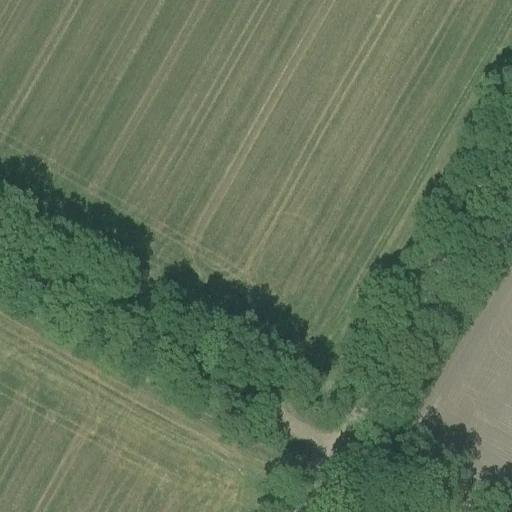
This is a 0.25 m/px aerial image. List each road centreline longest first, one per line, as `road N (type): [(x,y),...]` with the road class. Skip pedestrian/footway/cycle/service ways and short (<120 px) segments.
road 1 (unclassified): [(304,511),(511,144)]
road 2 (unknown): [(336,455),(0,270)]
